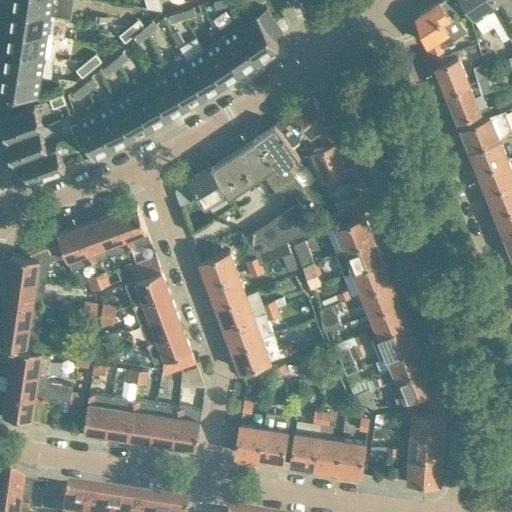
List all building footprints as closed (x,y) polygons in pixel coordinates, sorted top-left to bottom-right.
[(12,0),(11,8),(51,14),(71,17),(73,0),(12,0)] [(464,0),(439,0),(417,15),(435,60),(447,55),(443,45),(440,38),(448,32),(453,39),(467,29),(460,18),(471,11),(467,4),(464,0)] [(464,0),(467,4),(471,11),(477,18),(495,7),(511,36),(511,35),(511,14),(503,0),(464,0)] [(511,0),(503,0),(511,14),(511,0)] [(196,14),(193,5),(181,9),(184,17),(196,14)] [(256,12),(238,24),(261,57),(279,45),(273,37),(283,30),(267,7),(257,14),(256,12)] [(11,8),(8,28),(48,34),(51,14),(11,8)] [(172,21),(184,17),(181,9),(169,13),(172,21)] [(96,14),(95,20),(112,23),(113,17),(96,14)] [(135,33),(143,26),(145,25),(139,18),(129,25),(135,33)] [(145,25),(143,26),(148,33),(158,25),(152,19),(145,25)] [(244,69),(261,57),(238,24),(221,36),(244,69)] [(125,41),(133,34),(135,33),(129,25),(120,33),(125,41)] [(135,33),(133,34),(138,41),(148,33),(143,26),(135,33)] [(8,28),(5,48),(55,55),(58,35),(48,34),(8,28)] [(172,31),(178,42),(183,39),(177,28),(172,31)] [(221,36),(204,48),(226,82),(244,69),(221,36)] [(198,37),(181,47),(187,58),(208,93),(226,82),(204,48),(198,37)] [(5,48),(2,68),(42,74),(52,75),(55,55),(5,48)] [(123,50),(113,58),(118,65),(128,57),(123,50)] [(96,52),(86,60),(92,67),(102,60),(96,52)] [(448,92),(470,83),(459,56),(449,60),(447,55),(435,60),(448,92)] [(118,65),(113,58),(103,66),(109,73),(118,65)] [(187,58),(169,69),(189,103),(208,93),(187,58)] [(82,75),(92,67),(86,60),(76,68),(82,75)] [(484,61),(472,65),(477,80),(489,75),(484,61)] [(39,95),(42,74),(2,68),(0,82),(0,89),(4,90),(9,105),(25,99),(26,93),(39,95)] [(171,114),(189,103),(169,69),(151,79),(171,114)] [(92,75),(82,83),(88,90),(97,82),(92,75)] [(493,89),(489,75),(477,80),(481,92),(493,89)] [(59,76),(60,88),(72,84),(77,79),(59,76)] [(151,79),(134,89),(154,124),(171,114),(151,79)] [(88,90),(82,83),(72,91),(78,98),(88,90)] [(470,83),(448,92),(459,118),(480,110),(470,83)] [(134,89),(115,100),(134,135),(154,124),(134,89)] [(53,107),(66,102),(63,94),(50,98),(53,107)] [(285,115),(302,139),(317,128),(324,144),(335,140),(321,107),(313,94),(285,115)] [(114,145),(134,135),(115,100),(97,109),(114,145)] [(6,138),(6,139),(43,124),(36,104),(35,103),(1,116),(9,137),(6,138)] [(78,120),(84,132),(89,143),(95,154),(114,145),(97,109),(77,118),(78,120)] [(491,114),(462,125),(471,148),(500,136),(511,132),(511,131),(511,123),(506,109),(491,114)] [(276,122),(293,146),(302,139),(285,115),(276,122)] [(70,124),(75,136),(84,132),(78,120),(70,124)] [(275,122),(255,136),(256,138),(288,185),(295,195),(305,188),(298,178),(288,164),(300,155),(293,146),(276,122),(275,121),(274,122),(275,122)] [(44,125),(43,124),(6,139),(14,160),(57,143),(48,146),(41,126),(44,125)] [(81,147),(89,143),(84,132),(75,136),(81,147)] [(212,164),(211,164),(211,165),(227,191),(229,196),(264,172),(277,192),(279,191),(285,201),(295,195),(288,185),(256,138),(255,136),(220,159),(212,164)] [(500,136),(471,148),(479,169),(508,158),(500,136)] [(335,140),(324,144),(314,148),(325,176),(346,168),(335,140)] [(65,165),(57,143),(14,160),(14,161),(23,157),(31,178),(65,165)] [(511,180),(511,166),(508,158),(479,169),(488,191),(511,180)] [(176,188),(176,190),(176,191),(176,192),(181,205),(200,194),(205,204),(227,191),(211,165),(190,177),(180,183),(179,183),(178,184),(177,186),(176,187),(176,188)] [(511,180),(488,191),(497,212),(511,205),(511,180)] [(346,199),(336,203),(342,211),(349,208),(361,204),(357,194),(346,199)] [(244,237),(257,256),(258,256),(261,263),(290,252),(286,240),(315,229),(298,202),(244,237)] [(151,239),(138,203),(118,211),(131,247),(151,239)] [(349,208),(351,213),(363,209),(361,204),(349,208)] [(511,230),(511,205),(497,212),(505,233),(511,230)] [(337,225),(330,228),(339,250),(346,247),(374,236),(363,209),(351,213),(353,219),(337,225)] [(118,211),(98,218),(112,255),(113,255),(112,254),(131,247),(118,211)] [(112,255),(98,218),(78,225),(92,261),(111,254),(111,255),(112,255)] [(92,261),(78,225),(58,232),(59,234),(68,257),(72,268),(92,261)] [(25,246),(24,254),(48,258),(68,257),(59,234),(25,246)] [(348,272),(355,269),(382,257),(374,236),(346,247),(339,250),(348,272)] [(314,261),(305,238),(294,243),(304,265),(314,261)] [(230,249),(201,260),(209,281),(238,270),(230,249)] [(48,258),(24,254),(12,252),(8,275),(45,280),(48,258)] [(298,268),(292,253),(283,257),(288,272),(298,268)] [(157,255),(137,263),(140,272),(159,265),(160,266),(161,265),(157,255)] [(247,260),(249,267),(261,263),(258,256),(257,256),(247,260)] [(391,279),(382,257),(355,269),(364,290),(391,279)] [(314,261),(304,265),(312,286),(323,282),(314,261)] [(137,263),(131,265),(135,274),(140,272),(137,263)] [(263,271),(261,263),(249,267),(252,275),(263,271)] [(140,272),(135,274),(136,278),(126,282),(133,302),(169,289),(162,269),(161,265),(160,266),(159,265),(140,272)] [(238,270),(209,281),(217,303),(246,293),(238,270)] [(105,271),(97,274),(101,286),(110,283),(105,271)] [(93,289),(95,289),(101,286),(97,274),(88,277),(93,289)] [(8,275),(5,298),(42,303),(43,295),(45,280),(8,275)] [(364,290),(372,311),(400,300),(391,279),(364,290)] [(341,299),(352,295),(349,287),(338,292),(341,299)] [(177,308),(169,289),(133,302),(136,310),(141,322),(177,308)] [(246,293),(217,303),(226,326),(255,315),(246,293)] [(352,295),(341,299),(344,307),(355,302),(352,295)] [(40,312),(42,303),(5,298),(1,320),(38,326),(40,312)] [(266,311),(277,307),(274,299),(263,304),(266,311)] [(84,310),(96,312),(98,302),(95,302),(85,300),(84,310)] [(400,300),(372,311),(381,333),(408,321),(400,300)] [(115,305),(103,303),(101,312),(114,314),(115,305)] [(333,303),(320,308),(323,325),(325,331),(329,329),(342,324),(333,303)] [(269,319),(280,314),(277,307),(266,311),(269,319)] [(148,342),(184,328),(177,308),(141,322),(148,342)] [(82,319),(95,320),(96,312),(84,310),(82,319)] [(255,315),(226,326),(234,348),(274,333),(269,319),(266,311),(255,315)] [(114,314),(101,312),(100,321),(113,323),(114,314)] [(0,330),(0,343),(14,345),(35,348),(37,339),(38,326),(1,320),(0,330)] [(382,357),(390,354),(417,343),(408,321),(381,333),(373,336),(382,357)] [(184,328),(148,342),(155,361),(166,358),(170,356),(191,348),(184,328)] [(366,330),(335,343),(338,351),(357,343),(370,337),(366,330)] [(274,333),(234,348),(242,369),(282,355),(279,347),(274,333)] [(282,355),(294,350),(291,343),(279,347),(282,355)] [(357,343),(338,351),(347,373),(359,368),(355,357),(362,354),(357,343)] [(383,369),(384,372),(387,380),(389,379),(426,364),(417,343),(390,354),(394,365),(383,369)] [(52,350),(35,348),(14,345),(11,368),(48,373),(52,350)] [(90,356),(91,347),(78,346),(77,355),(90,356)] [(109,350),(96,348),(95,357),(107,359),(109,350)] [(175,369),(184,366),(180,356),(193,352),(191,348),(170,356),(175,369)] [(196,362),(193,352),(180,356),(184,366),(196,362)] [(76,364),(88,366),(90,356),(77,355),(76,364)] [(170,356),(166,358),(164,364),(167,373),(175,369),(170,356)] [(94,362),(92,372),(105,374),(107,364),(94,362)] [(285,362),(273,366),(277,375),(288,371),(285,362)] [(424,391),(435,387),(426,364),(389,379),(398,402),(408,398),(424,391)] [(45,396),(70,400),(72,391),(73,383),(47,379),(48,373),(11,368),(7,390),(45,396)] [(128,381),(137,382),(139,369),(130,368),(128,381)] [(146,383),(148,371),(143,370),(139,369),(137,382),(146,383)] [(373,377),(376,384),(387,380),(384,372),(373,377)] [(369,387),(354,393),(356,397),(371,407),(377,407),(369,387)] [(45,396),(7,390),(4,413),(19,415),(19,419),(32,421),(32,416),(41,417),(45,396)] [(72,391),(70,400),(83,402),(84,393),(72,391)] [(89,391),(84,429),(107,432),(113,394),(112,394),(112,395),(89,391)] [(412,432),(443,434),(445,411),(444,410),(438,393),(427,398),(432,409),(432,410),(414,409),(412,432)] [(107,432),(129,436),(135,398),(113,395),(113,394),(107,432)] [(129,436),(151,439),(157,401),(157,400),(156,402),(135,398),(129,436)] [(253,399),(245,398),(243,410),(251,411),(253,399)] [(82,411),(83,402),(70,400),(69,409),(82,411)] [(157,401),(151,439),(174,443),(180,405),(158,402),(158,401),(157,401)] [(180,405),(174,443),(197,446),(202,409),(180,405)] [(312,421),(320,422),(322,410),(314,409),(312,421)] [(264,426),(259,456),(268,457),(283,460),(288,429),(290,414),(267,410),(264,426)] [(322,410),(320,422),(328,423),(330,412),(322,410)] [(360,428),(368,430),(369,418),(362,417),(360,428)] [(236,452),(259,456),(264,426),(241,422),(236,452)] [(319,434),(314,464),(338,468),(343,438),(333,436),(335,424),(328,423),(320,422),(319,434)] [(296,430),(291,461),(314,464),(319,434),(296,430)] [(412,432),(410,456),(441,458),(443,434),(412,432)] [(343,438),(338,468),(361,472),(366,441),(343,438)] [(440,481),(441,458),(410,456),(409,479),(440,481)] [(387,466),(385,475),(397,477),(398,468),(387,466)] [(0,503),(28,507),(31,486),(22,485),(23,480),(10,478),(10,482),(0,480),(0,503)] [(86,511),(90,490),(45,483),(41,510),(49,511),(86,511)] [(507,486),(497,484),(495,484),(494,492),(506,494),(507,486)] [(111,511),(114,494),(90,490),(86,511),(111,511)] [(136,511),(139,498),(114,494),(111,511),(136,511)] [(161,511),(163,502),(139,498),(136,511),(161,511)] [(186,511),(187,506),(163,502),(161,511),(186,511)] [(0,503),(0,511),(27,511),(28,507),(0,503)]
